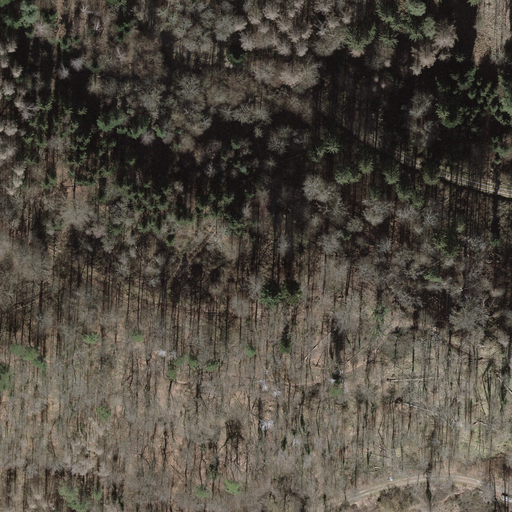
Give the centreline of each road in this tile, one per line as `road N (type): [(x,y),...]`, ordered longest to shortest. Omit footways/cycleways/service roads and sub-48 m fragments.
road 1 (track): [(511,187),(438,175),(287,82),(187,56),(160,36),(145,0)]
road 2 (track): [(0,462),(111,473),(231,511)]
road 3 (track): [(314,511),(444,475),(511,494)]
